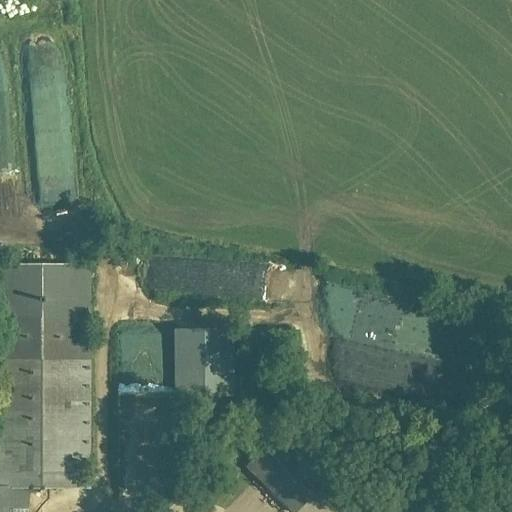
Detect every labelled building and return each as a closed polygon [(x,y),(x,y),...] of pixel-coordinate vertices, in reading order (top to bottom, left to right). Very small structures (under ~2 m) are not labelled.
[(0,493),(36,494),(94,494),(95,262),(0,261),(0,493)] [(182,327),(182,393),(231,393),(231,328),(182,327)] [(282,435),(252,462),(296,509),(326,482),(282,435)] [(0,511),(35,511),(36,494),(0,493),(0,511)] [(384,511),(369,498),(356,511),(384,511)]
